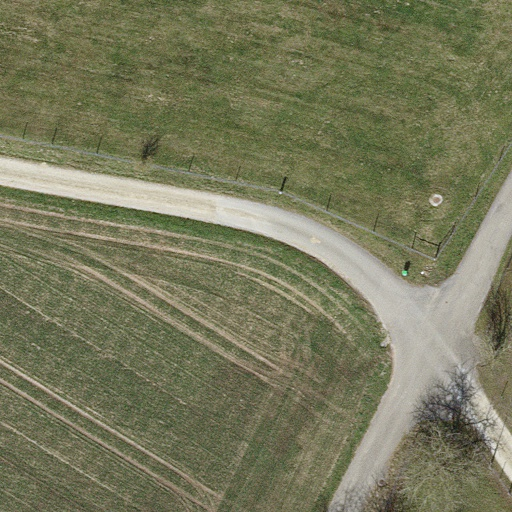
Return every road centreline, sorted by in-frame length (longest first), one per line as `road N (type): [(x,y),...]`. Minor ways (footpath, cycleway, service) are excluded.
road 1 (residential): [(434,341),(356,254),(220,208),(0,166)]
road 2 (residential): [(339,511),(434,341)]
road 3 (residential): [(434,341),(511,206)]
road 4 (residential): [(511,450),(434,341)]
